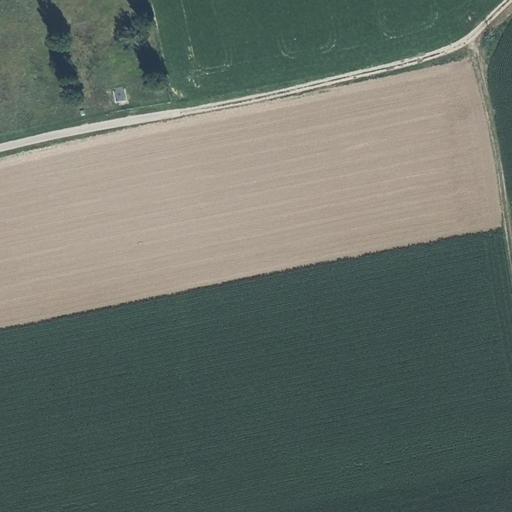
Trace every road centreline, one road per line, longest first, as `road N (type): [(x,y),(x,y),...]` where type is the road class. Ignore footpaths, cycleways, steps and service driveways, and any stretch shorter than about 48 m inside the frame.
road 1 (track): [(177,114),(431,58),(511,5)]
road 2 (track): [(469,40),(495,138),(511,266)]
road 3 (unclassified): [(177,114),(0,150)]
